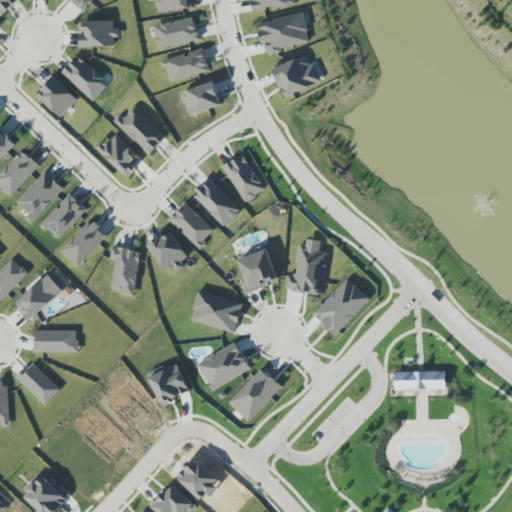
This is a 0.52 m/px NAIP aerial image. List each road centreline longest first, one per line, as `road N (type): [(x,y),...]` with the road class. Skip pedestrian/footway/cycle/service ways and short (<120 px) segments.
road 1 (residential): [(422,289),(249,466),(203,432),(179,433),(102,511),(113,197),(143,202),(197,149),(256,111),(322,197),(422,289)]
road 2 (tertiary): [(422,289),(511,374)]
